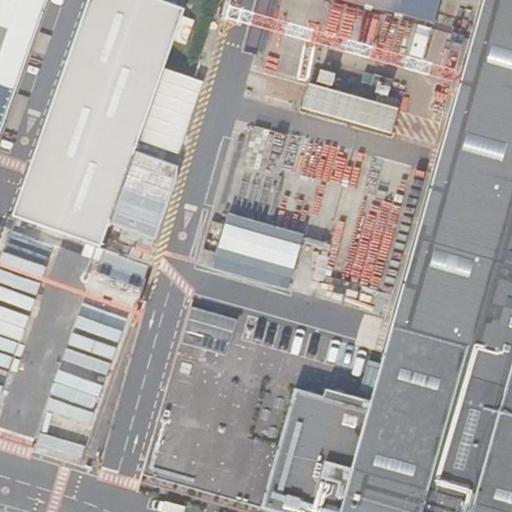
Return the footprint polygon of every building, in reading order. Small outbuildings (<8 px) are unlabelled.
[(0,0),(0,120),(13,125),(59,0),(0,0)] [(511,511),(511,0),(486,0),(385,355),(193,299),(141,472),(280,511),(511,511)] [(333,0),(324,36),(423,66),(443,0),(333,0)] [(50,138),(137,170),(173,71),(86,39),(50,138)] [(304,105),(393,132),(399,107),(310,81),(304,105)] [(13,125),(0,120),(0,153),(2,154),(13,125)] [(126,199),(137,170),(50,138),(39,168),(126,199)] [(105,259),(126,199),(39,168),(17,226),(105,259)] [(290,288),(305,233),(230,211),(214,266),(290,288)]
